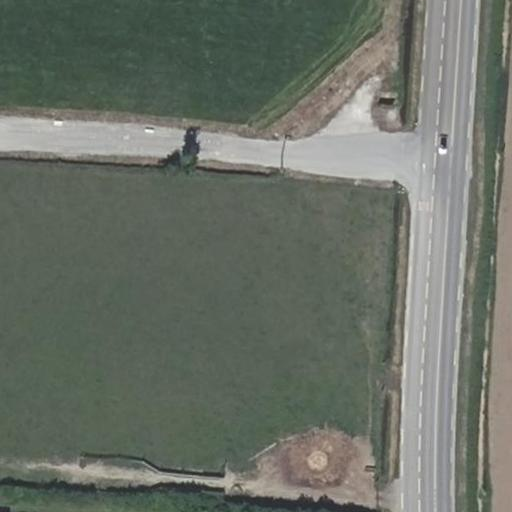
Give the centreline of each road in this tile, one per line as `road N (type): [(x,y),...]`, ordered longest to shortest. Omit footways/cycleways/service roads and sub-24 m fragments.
road 1 (tertiary): [(433,511),(461,0)]
road 2 (track): [(451,164),(0,134)]
